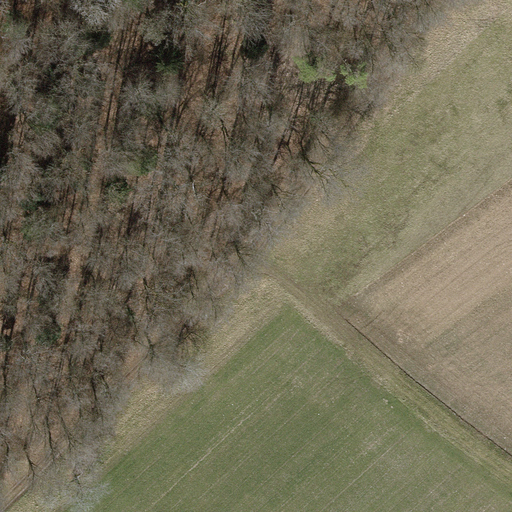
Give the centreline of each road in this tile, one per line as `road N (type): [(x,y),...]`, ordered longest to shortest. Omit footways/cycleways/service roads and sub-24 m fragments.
road 1 (track): [(0,493),(248,252),(447,0)]
road 2 (track): [(248,252),(511,465)]
